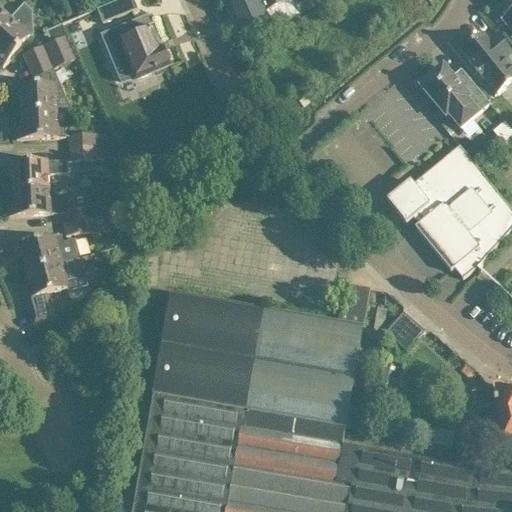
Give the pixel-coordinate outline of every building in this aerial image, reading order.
[(133,0),(128,0),(98,13),(104,28),(139,13),(133,0)] [(231,0),(225,3),(232,20),(276,0),(287,0),(289,4),(294,2),(300,15),(319,6),(325,0),(231,0)] [(287,0),(276,0),(232,20),(240,36),(268,23),(265,15),(289,4),(287,0)] [(8,23),(0,31),(0,67),(2,69),(33,35),(32,12),(24,5),(8,23)] [(511,12),(502,21),(511,33),(511,39),(511,40),(511,12)] [(113,34),(101,39),(121,84),(135,78),(137,83),(172,68),(170,63),(171,59),(169,55),(166,53),(164,50),(160,51),(151,30),(150,30),(146,20),(128,28),(113,34)] [(489,88),(490,87),(498,96),(511,84),(511,54),(499,38),(490,46),(482,37),(462,53),(476,70),(475,71),(489,88)] [(43,51),(48,61),(71,51),(66,40),(43,51)] [(71,51),(48,61),(54,73),(76,62),(71,51)] [(449,116),(461,131),(490,106),(461,71),(452,79),(443,69),(420,88),(446,119),(449,116)] [(33,87),(13,88),(14,100),(21,100),(22,115),(56,113),(65,113),(72,113),(60,86),(56,86),(51,74),(33,82),(34,87),(33,87)] [(23,130),(15,130),(16,142),(67,140),(65,113),(56,113),(22,115),(23,130)] [(95,138),(70,139),(71,152),(96,151),(95,138)] [(511,211),(460,148),(414,186),(411,183),(387,202),(406,226),(417,217),(422,223),(415,229),(451,273),(458,267),(465,276),(462,279),(463,281),(477,270),(511,231),(511,211)] [(96,151),(71,152),(71,164),(96,162),(96,161),(122,159),(118,150),(96,151)] [(48,163),(6,165),(7,177),(13,177),(14,192),(49,189),(48,177),(68,175),(68,162),(48,163)] [(15,206),(8,207),(9,219),(28,218),(51,216),(63,215),(65,226),(98,221),(110,219),(109,213),(96,209),(88,210),(73,211),(72,199),(63,199),(61,202),(50,202),(49,189),(14,192),(15,206)] [(98,221),(65,226),(67,238),(91,235),(91,234),(100,232),(98,221)] [(53,238),(13,249),(17,260),(23,258),(29,279),(62,270),(60,265),(81,259),(76,241),(64,244),(62,237),(54,239),(53,238)] [(31,288),(24,289),(31,313),(34,325),(60,319),(59,318),(56,306),(52,307),(49,295),(67,290),(68,294),(89,289),(86,277),(81,259),(60,265),(62,270),(29,279),(31,288)] [(153,397),(132,511),(511,511),(511,473),(476,470),(345,447),(367,311),(370,292),(345,288),(342,308),(339,325),(171,296),(153,397)] [(404,315),(391,330),(386,336),(408,355),(426,334),(404,315)] [(386,364),(377,394),(385,396),(394,367),(386,364)] [(505,437),(511,435),(511,392),(500,386),(472,394),(477,412),(496,407),(505,437)] [(375,400),(375,416),(384,416),(384,400),(375,400)] [(381,423),(379,437),(393,440),(395,426),(381,423)]
